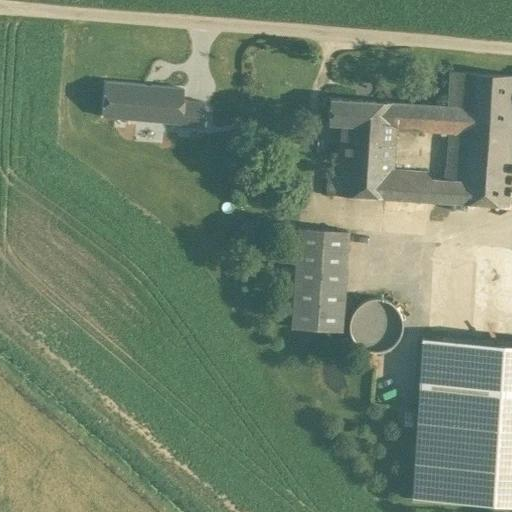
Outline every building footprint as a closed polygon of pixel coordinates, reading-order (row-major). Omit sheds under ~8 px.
[(456,202),(465,72),(450,71),(448,106),(422,105),(419,129),(448,131),(444,180),(443,201),(456,202)] [(511,120),(511,118),(511,75),(465,72),(456,202),(507,206),(511,120)] [(185,96),(185,84),(104,81),(102,118),(204,122),(205,97),(185,96)] [(422,105),(330,99),(329,123),(341,124),(340,139),(395,144),(396,130),(419,132),(419,129),(422,105)] [(395,144),(340,139),(338,176),(336,195),(428,200),(430,178),(423,171),(392,169),(395,144)] [(327,194),(336,195),(338,176),(328,175),(327,194)] [(443,201),(444,180),(430,178),(428,200),(443,201)] [(349,230),(297,227),(291,327),(343,330),(349,230)] [(350,344),(393,348),(397,302),(354,298),(350,344)] [(511,341),(416,338),(408,489),(511,492),(511,341)]
